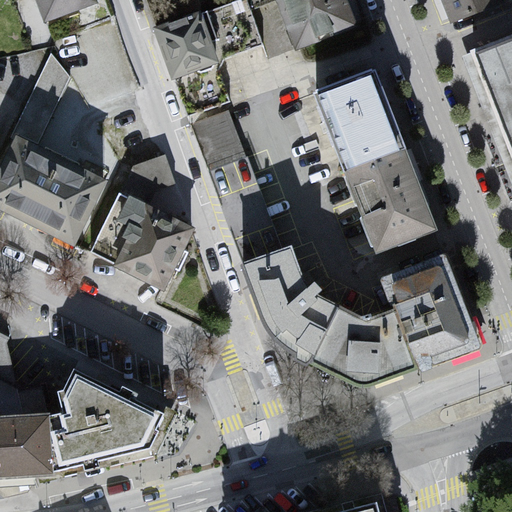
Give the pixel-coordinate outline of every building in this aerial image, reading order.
[(94,0),(34,0),(44,28),(97,7),(94,0)] [(248,0),(246,0),(159,31),(189,115),(228,101),(219,71),(223,59),(263,47),(248,0)] [(344,0),(272,0),(294,56),(356,32),(344,0)] [(509,0),(438,0),(448,24),(460,26),(496,12),(501,5),(510,1),(509,0)] [(511,43),(476,57),(511,151),(511,43)] [(52,54),(13,137),(38,149),(71,79),(52,54)] [(370,78),(317,94),(347,174),(405,150),(370,78)] [(13,137),(0,167),(0,214),(74,251),(107,184),(38,149),(13,137)] [(438,229),(405,150),(347,174),(380,253),(438,229)] [(165,294),(193,232),(141,209),(150,189),(172,180),(162,155),(134,167),(117,188),(85,258),(165,294)] [(293,252),(246,265),(264,315),(273,335),(280,344),(290,351),(300,357),(309,364),(340,309),(328,306),(319,299),(310,291),(302,277),(297,264),(293,252)] [(447,261),(382,286),(393,315),(414,371),(479,346),(447,261)] [(357,319),(340,309),(309,364),(346,381),(363,388),(372,386),(414,371),(393,315),(380,319),(372,323),(367,326),(366,323),(357,319)] [(7,339),(0,335),(0,420),(23,419),(21,410),(7,339)] [(165,419),(75,374),(65,393),(58,393),(62,416),(54,417),(46,418),(53,482),(147,458),(165,419)] [(0,420),(0,484),(53,482),(46,418),(23,419),(0,420)] [(388,511),(385,498),(330,511),(388,511)]
